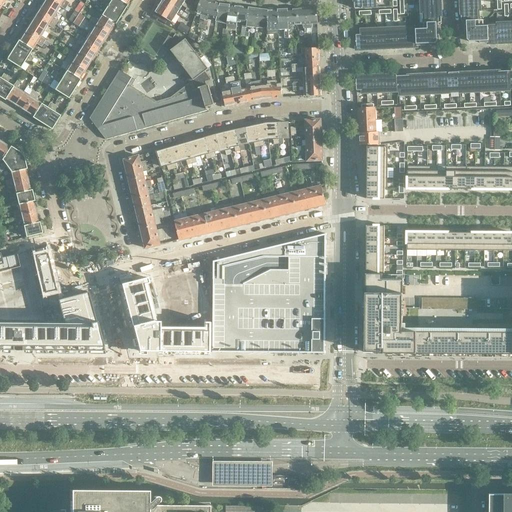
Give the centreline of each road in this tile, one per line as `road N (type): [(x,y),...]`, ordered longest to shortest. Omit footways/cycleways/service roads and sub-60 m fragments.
road 1 (residential): [(137,262),(110,161),(115,148),(241,114),(339,105)]
road 2 (primary): [(0,461),(201,449),(343,452)]
road 3 (primary): [(342,425),(0,418)]
road 4 (residential): [(0,368),(121,370),(99,274),(137,262)]
road 5 (residential): [(137,262),(344,210)]
road 6 (residential): [(39,147),(91,93),(150,0)]
road 7 (primary): [(511,425),(342,425)]
road 8 (residential): [(343,364),(511,364)]
road 9 (residential): [(344,210),(511,210)]
road 10 (tertiary): [(343,364),(344,210)]
road 11 (primary): [(343,452),(489,455)]
